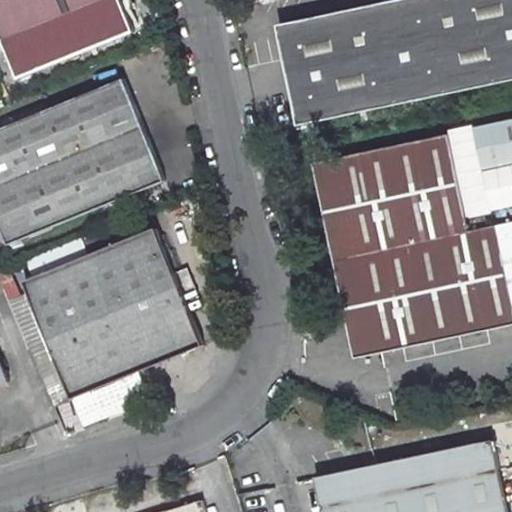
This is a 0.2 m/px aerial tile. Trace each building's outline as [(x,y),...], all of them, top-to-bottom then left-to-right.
[(128,0),(0,0),(0,21),(23,78),(140,31),(128,0)] [(511,0),(425,0),(280,30),(301,130),(511,86),(511,0)] [(129,78),(0,130),(0,217),(11,244),(171,183),(129,78)] [(511,328),(511,290),(480,134),(316,168),(355,362),(511,328)] [(154,229),(85,257),(130,373),(199,347),(154,229)] [(130,373),(85,257),(21,283),(68,397),(130,373)] [(10,267),(0,269),(0,287),(3,298),(18,295),(10,267)] [(510,511),(496,435),(315,470),(322,511),(510,511)] [(209,511),(205,495),(150,511),(209,511)]
